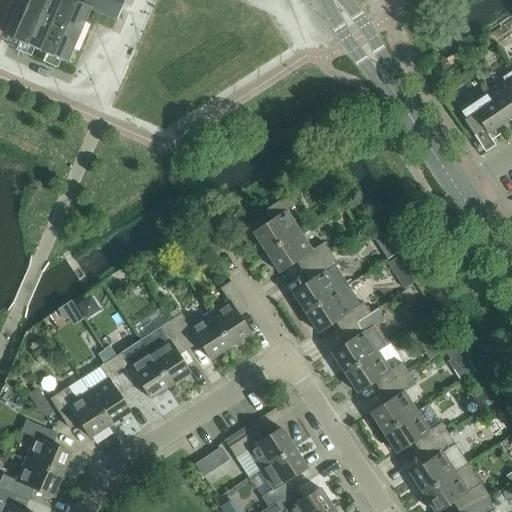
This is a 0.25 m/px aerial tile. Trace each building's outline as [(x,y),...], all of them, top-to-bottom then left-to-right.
[(67,63),(89,10),(90,9),(66,0),(28,0),(12,40),(67,63)] [(66,0),(90,9),(89,10),(115,22),(124,0),(66,0)] [(511,75),(486,93),(505,123),(511,118),(511,75)] [(505,123),(486,93),(457,113),(473,137),(483,130),(487,135),(505,123)] [(265,253),(299,231),(286,212),(298,204),(291,193),(267,209),(274,219),(252,234),(265,253)] [(377,225),(368,231),(373,238),(382,231),(377,225)] [(299,231),(265,253),(278,273),(300,259),(306,269),(330,254),(323,243),(311,251),(299,231)] [(330,254),(306,269),(313,279),(291,294),(304,313),(347,286),(334,266),(337,264),(330,254)] [(396,254),(385,261),(390,269),(401,262),(396,254)] [(207,314),(229,347),(249,335),(235,313),(245,306),(230,282),(219,289),(227,301),(207,314)] [(345,329),(369,314),(362,303),(360,305),(347,286),(304,313),(317,333),(339,319),(345,329)] [(81,308),(89,317),(99,307),(91,298),(81,308)] [(422,300),(409,308),(415,318),(428,311),(422,300)] [(369,314),(345,329),(352,340),(330,354),(343,374),(386,346),(374,326),(384,320),(377,309),(369,314)] [(170,321),(185,345),(195,338),(210,360),(229,347),(207,314),(188,326),(180,315),(170,321)] [(170,321),(140,341),(169,386),(189,374),(175,352),(185,345),(170,321)] [(109,360),(125,384),(135,378),(149,399),(169,386),(140,341),(120,354),(109,360)] [(386,346),(343,374),(356,394),(378,379),(384,390),(408,374),(401,363),(390,371),(377,352),(387,346),(386,346)] [(466,359),(454,365),(461,375),(471,368),(466,359)] [(87,392),(109,425),(129,413),(115,391),(125,384),(109,360),(99,367),(107,379),(87,392)] [(408,374),(384,390),(391,400),(369,414),(382,434),(416,412),(403,392),(415,385),(408,374)] [(37,388),(27,395),(37,410),(47,404),(37,388)] [(109,425),(87,392),(75,399),(68,388),(49,400),(64,423),(75,417),(89,438),(109,425)] [(486,389),(472,396),(480,409),(494,402),(486,389)] [(416,412),(382,434),(395,454),(417,440),(424,450),(448,434),(441,424),(429,431),(416,412)] [(24,460),(61,476),(70,454),(46,444),(51,432),(25,421),(20,433),(33,438),(24,460)] [(252,424),(224,442),(228,448),(251,433),(256,430),(252,424)] [(259,471),(293,449),(280,429),(258,443),(251,433),(228,448),(235,459),(247,451),(259,471)] [(466,463),(454,445),(448,434),(424,450),(430,460),(408,474),(421,494),(455,472),(454,471),(466,463)] [(293,449),(259,471),(272,490),(260,498),(267,508),(291,493),(284,483),(306,469),(293,449)] [(207,457),(194,465),(201,476),(214,468),(207,457)] [(0,479),(0,488),(23,498),(28,487),(52,497),(61,476),(24,460),(15,481),(2,475),(0,479)] [(455,472),(421,494),(432,511),(436,511),(456,500),(463,510),(488,497),(480,484),(468,491),(455,472)] [(1,511),(24,511),(18,509),(23,498),(0,488),(0,502),(5,504),(1,511)] [(327,511),(332,509),(319,489),(297,503),(291,493),(267,508),(261,511),(327,511)] [(493,511),(488,497),(463,510),(463,511),(493,511)]
